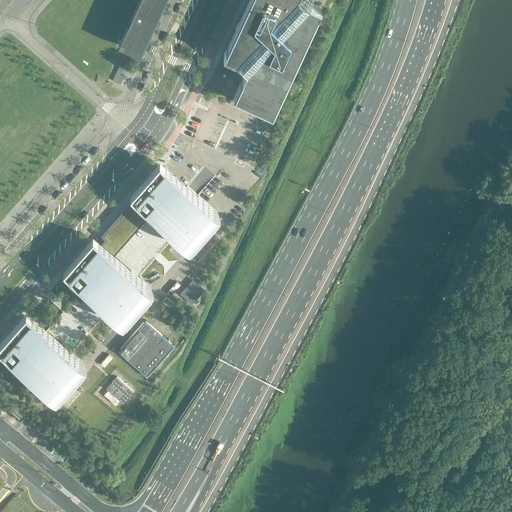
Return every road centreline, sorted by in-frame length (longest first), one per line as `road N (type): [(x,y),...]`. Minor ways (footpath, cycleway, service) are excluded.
road 1 (primary): [(204,511),(364,210),(454,0)]
road 2 (primary): [(407,0),(360,124),(190,441)]
road 3 (primary): [(236,414),(375,148),(435,0)]
road 4 (tertiary): [(0,313),(146,148)]
road 5 (tertiary): [(129,133),(0,278)]
road 6 (unclassified): [(114,119),(0,251)]
road 7 (tertiary): [(146,148),(222,0)]
road 8 (tertiary): [(198,0),(129,133)]
road 9 (unclassified): [(175,0),(114,119)]
road 10 (unclassified): [(114,119),(18,30)]
